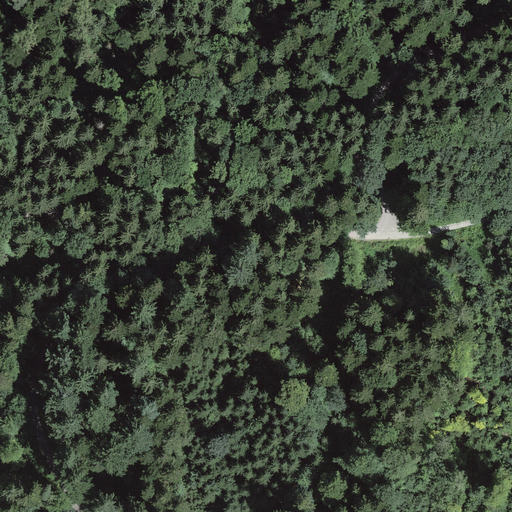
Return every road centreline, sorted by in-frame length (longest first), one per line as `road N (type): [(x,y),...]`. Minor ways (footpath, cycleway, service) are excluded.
road 1 (track): [(402,237),(288,223),(252,231),(99,301),(53,340),(32,384),(34,415),(64,482),(89,511)]
road 2 (track): [(511,15),(416,63),(381,91),(371,150),(402,237)]
